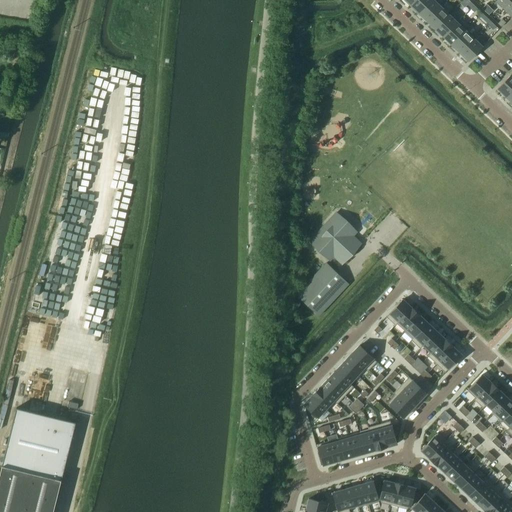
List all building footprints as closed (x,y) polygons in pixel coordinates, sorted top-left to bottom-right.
[(419,14),(431,0),(416,0),(410,6),(419,14)] [(427,22),(441,7),(433,0),(431,0),(419,14),(427,22)] [(504,8),(511,0),(496,0),(496,1),(504,8)] [(435,30),(449,15),(441,7),(427,22),(435,30)] [(443,37),(457,23),(449,15),(435,30),(443,37)] [(452,45),(465,31),(466,31),(467,29),(459,21),(457,23),(443,37),(452,45)] [(496,27),(490,21),(489,23),(487,25),(493,30),(496,27)] [(460,53),(474,39),(473,38),(466,31),(465,31),(452,45),(460,53)] [(468,61),(486,44),(477,35),(473,38),(474,39),(460,53),(468,61)] [(506,97),(511,91),(511,75),(497,89),(506,97)] [(334,257),(342,265),(361,244),(353,236),(354,235),(334,216),(312,239),(332,258),(334,257)] [(325,264),(297,294),(320,315),(347,285),(325,264)] [(26,339),(38,341),(50,282),(38,279),(26,339)] [(403,300),(386,317),(395,326),(411,308),(403,300)] [(411,308),(395,326),(397,324),(405,332),(420,316),(411,308)] [(420,316),(405,332),(413,340),(428,324),(420,316)] [(413,340),(411,341),(420,349),(436,332),(428,324),(413,340)] [(436,332),(420,349),(423,346),(431,353),(428,356),(428,357),(444,339),(436,332)] [(445,339),(428,357),(436,365),(453,347),(445,339)] [(359,346),(351,354),(369,371),(377,362),(359,346)] [(453,347),(436,365),(445,373),(461,355),(453,347)] [(351,354),(343,363),(359,377),(366,370),(368,371),(369,371),(351,354)] [(343,363),(336,371),(353,387),(350,384),(357,376),(359,378),(359,377),(343,363)] [(336,371),(328,379),(345,396),(353,387),(336,371)] [(483,375),(466,392),(467,393),(470,389),(477,396),(474,400),(491,383),(483,375)] [(409,377),(401,385),(418,402),(426,394),(409,377)] [(328,379),(320,388),(337,404),(345,396),(328,379)] [(491,383),(474,400),(483,408),(499,391),(491,383)] [(401,385),(394,393),(411,410),(418,402),(401,385)] [(320,387),(312,396),(328,411),(335,403),(337,404),(320,388),(320,387)] [(499,391),(483,408),(483,409),(486,405),(494,412),(492,414),(493,414),(507,399),(499,391)] [(395,395),(388,403),(403,418),(411,410),(394,393),(393,394),(395,395)] [(312,396),(304,405),(318,418),(326,409),(327,411),(328,411),(312,396)] [(511,402),(507,399),(493,414),(501,422),(511,410),(511,402)] [(53,511),(63,471),(73,433),(75,423),(17,408),(14,418),(0,474),(0,511),(53,511)] [(511,410),(501,422),(503,421),(510,428),(507,431),(508,432),(511,426),(511,410)] [(390,421),(379,424),(386,447),(396,444),(390,421)] [(379,424),(369,427),(375,450),(386,447),(379,424)] [(369,430),(359,433),(365,453),(375,450),(369,427),(368,427),(369,430)] [(359,433),(349,436),(354,456),(365,453),(359,433)] [(438,433),(421,451),(429,458),(446,441),(438,433)] [(349,436),(338,439),(344,459),(354,456),(349,436)] [(328,441),(334,462),(344,459),(338,439),(338,441),(329,444),(328,441)] [(324,443),(317,445),(323,465),(334,462),(328,441),(324,443)] [(429,458),(429,459),(437,466),(454,448),(446,441),(429,458)] [(454,448),(437,466),(445,473),(460,458),(452,450),(454,449),(454,448)] [(460,458),(445,473),(453,481),(468,465),(467,465),(466,466),(459,460),(460,458)] [(468,465),(453,481),(461,488),(476,472),(468,465)] [(476,472),(461,488),(469,495),(485,478),(483,479),(476,472)] [(485,478),(469,495),(477,503),(493,485),(485,478)] [(372,481),(362,484),(368,505),(378,502),(372,481)] [(384,481),(380,499),(382,500),(381,503),(389,505),(395,483),(384,481)] [(395,483),(389,505),(399,508),(405,486),(395,483)] [(362,484),(353,487),(359,508),(368,505),(362,484)] [(493,485),(477,503),(484,510),(501,493),(493,485)] [(405,486),(399,508),(408,510),(408,506),(410,507),(415,488),(405,486)] [(353,487),(343,490),(349,511),(359,508),(353,487)] [(343,490),(333,493),(338,511),(344,511),(349,511),(343,490)] [(484,510),(486,511),(497,511),(509,500),(501,493),(484,510)] [(421,498),(412,508),(416,511),(422,511),(433,501),(425,494),(421,498)] [(309,499),(306,510),(312,511),(325,511),(327,503),(317,501),(309,499)] [(511,511),(511,503),(509,500),(497,511),(511,511)] [(433,501),(422,511),(436,511),(440,508),(433,501)]
